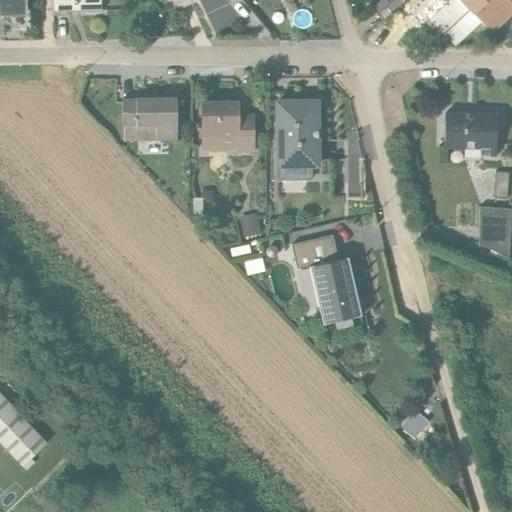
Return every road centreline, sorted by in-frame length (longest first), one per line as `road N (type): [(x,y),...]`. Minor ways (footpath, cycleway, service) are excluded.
road 1 (residential): [(482,511),(354,58)]
road 2 (residential): [(354,58),(0,56)]
road 3 (residential): [(511,61),(354,58)]
